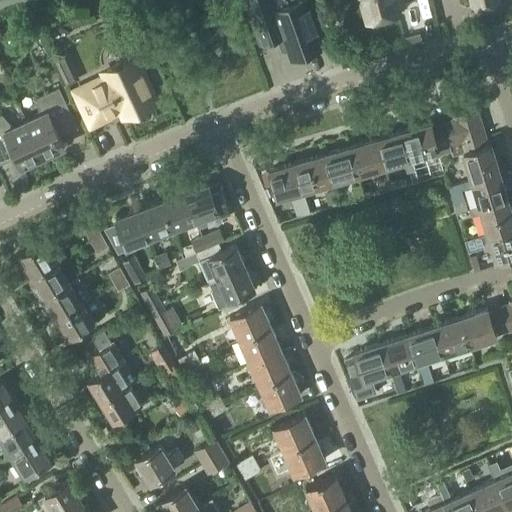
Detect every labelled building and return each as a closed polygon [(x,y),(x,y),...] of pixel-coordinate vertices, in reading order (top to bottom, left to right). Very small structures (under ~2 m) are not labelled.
[(307,0),(244,0),(260,44),(278,37),(283,50),(288,48),(292,58),(300,55),(304,56),(308,54),(311,51),(319,48),(315,36),(320,34),(307,0)] [(362,0),(368,21),(401,12),(400,6),(402,6),(400,0),(362,0)] [(53,59),(66,86),(79,80),(66,53),(53,59)] [(152,103),(155,101),(135,58),(103,72),(106,78),(76,92),(91,124),(113,114),(112,112),(120,108),(123,116),(139,109),(142,110),(150,106),(152,103)] [(76,124),(59,87),(36,98),(39,114),(26,120),(42,156),(64,146),(58,133),(76,124)] [(457,129),(480,122),(476,110),(453,117),(454,119),(457,129)] [(42,156),(26,120),(12,126),(2,114),(0,114),(0,159),(14,153),(21,166),(42,156)] [(431,122),(404,130),(412,158),(436,151),(437,155),(451,151),(450,147),(460,144),(461,144),(457,129),(454,119),(431,126),(431,122)] [(487,145),(482,129),(480,122),(457,129),(461,144),(460,144),(471,179),(499,171),(490,144),(487,145)] [(404,130),(376,138),(384,166),(403,161),(406,172),(415,169),(412,158),(404,130)] [(376,138),(349,146),(357,174),(384,166),(376,138)] [(349,146),(322,154),(330,182),(357,174),(349,146)] [(303,190),(330,182),(322,154),(295,162),(303,190)] [(276,198),(303,190),(295,162),(268,170),(276,198)] [(471,179),(448,187),(453,203),(464,200),(461,190),(473,186),(479,207),(507,198),(499,171),(471,179)] [(208,183),(184,192),(195,221),(198,227),(207,224),(204,216),(217,211),(219,217),(229,213),(218,184),(210,187),(208,183)] [(172,230),(195,221),(184,192),(161,200),(172,230)] [(487,234),(511,226),(511,215),(507,198),(479,207),(487,233),(487,234)] [(149,238),(172,230),(161,200),(138,209),(148,238),(149,238)] [(116,222),(104,227),(118,252),(149,240),(149,238),(148,238),(138,209),(115,217),(116,222)] [(89,240),(101,233),(92,218),(80,224),(89,240)] [(487,233),(464,240),(468,252),(484,247),(483,243),(490,241),(496,261),(511,255),(511,226),(487,234),(487,233)] [(206,248),(217,243),(212,232),(202,237),(206,248)] [(96,253),(108,246),(101,233),(89,240),(96,253)] [(27,278),(56,260),(65,255),(52,234),(19,254),(24,261),(19,264),(27,278)] [(195,252),(206,248),(202,237),(191,241),(195,252)] [(208,282),(244,266),(235,244),(221,251),(217,243),(206,248),(195,252),(199,260),(200,260),(202,266),(201,267),(208,282)] [(159,269),(171,264),(166,251),(155,255),(159,269)] [(134,284),(147,277),(134,255),(122,262),(134,284)] [(40,298),(69,280),(56,260),(27,278),(32,286),(30,288),(37,298),(39,297),(40,298)] [(112,281),(124,274),(119,266),(108,273),(112,281)] [(240,299),(238,295),(254,288),(244,266),(208,282),(211,289),(210,289),(218,308),(240,299)] [(118,291),(129,284),(124,274),(112,281),(118,291)] [(52,319),(81,301),(69,280),(40,298),(45,306),(43,308),(49,318),(51,317),(52,319)] [(160,302),(161,301),(151,285),(139,292),(148,308),(160,302)] [(65,339),(94,321),(81,301),(52,319),(65,339)] [(171,306),(165,309),(161,301),(160,302),(148,308),(164,336),(182,326),(171,306)] [(238,340),(271,326),(261,303),(228,317),(238,340)] [(507,330),(511,328),(511,310),(510,305),(500,308),(507,330)] [(497,334),(488,312),(487,308),(460,317),(469,344),(497,335),(497,334)] [(497,334),(507,330),(500,308),(488,312),(497,334)] [(442,353),(469,344),(460,317),(433,326),(442,353)] [(248,363),(281,348),(271,326),(238,340),(248,363)] [(416,362),(442,353),(433,326),(407,334),(416,362)] [(137,379),(114,341),(111,343),(103,330),(91,337),(99,350),(90,355),(100,372),(87,380),(99,400),(130,382),(130,383),(137,379)] [(389,370),(416,362),(407,334),(380,343),(389,370)] [(354,356),(344,360),(350,374),(360,397),(367,395),(375,392),(370,376),(389,370),(380,343),(353,352),(354,356)] [(161,364),(171,358),(163,344),(152,350),(161,364)] [(258,385),(290,371),(281,348),(248,363),(258,385)] [(182,367),(197,358),(193,350),(177,358),(182,367)] [(168,376),(178,371),(171,358),(161,364),(168,376)] [(186,375),(202,366),(197,358),(182,367),(186,375)] [(427,363),(418,366),(422,380),(432,377),(427,363)] [(258,385),(268,408),(300,394),(290,371),(258,385)] [(0,406),(16,397),(11,390),(13,389),(5,376),(0,379),(0,406)] [(143,403),(130,383),(130,382),(99,400),(112,422),(143,403)] [(179,416),(197,406),(189,391),(171,401),(179,416)] [(206,409),(221,401),(217,392),(201,401),(206,409)] [(0,434),(30,416),(23,406),(22,407),(16,397),(0,406),(0,434)] [(210,418),(226,409),(221,401),(206,409),(210,418)] [(282,451),(314,437),(304,414),(272,428),(282,451)] [(8,457),(41,438),(36,430),(37,429),(30,416),(0,434),(0,440),(5,448),(4,449),(8,457)] [(200,462),(222,449),(215,437),(193,451),(200,462)] [(282,451),(292,474),(325,460),(314,437),(282,451)] [(15,464),(22,476),(55,457),(47,444),(45,445),(41,438),(8,457),(13,465),(15,464)] [(161,442),(135,458),(144,473),(148,471),(154,480),(176,466),(175,464),(184,459),(177,448),(168,454),(161,442)] [(207,475),(228,461),(222,449),(200,462),(207,475)] [(240,471),(256,462),(252,454),(236,463),(240,471)] [(496,460),(488,463),(495,479),(507,505),(511,502),(511,462),(499,468),(496,460)] [(245,479),(261,470),(256,462),(240,471),(245,479)] [(314,510),(345,497),(334,473),(303,486),(314,510)] [(45,511),(63,511),(82,500),(68,479),(37,498),(45,511)] [(478,511),(491,511),(507,505),(495,479),(469,490),(478,511)] [(442,480),(436,483),(441,494),(449,511),(478,511),(469,490),(451,498),(442,480)] [(186,483),(160,499),(168,511),(185,511),(199,504),(186,483)] [(449,511),(441,494),(428,500),(431,507),(420,511),(449,511)] [(0,511),(12,511),(23,506),(17,495),(0,504),(0,511)] [(199,504),(185,511),(218,511),(222,510),(213,496),(199,504)] [(314,511),(351,511),(345,497),(314,510),(314,511)] [(88,511),(82,500),(63,511),(88,511)] [(256,511),(257,511),(250,500),(230,511),(256,511)]
